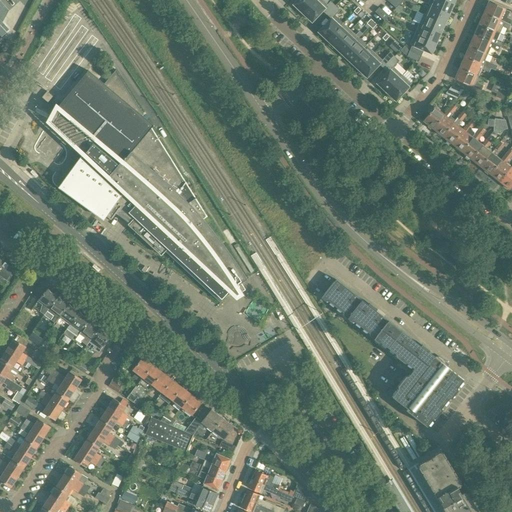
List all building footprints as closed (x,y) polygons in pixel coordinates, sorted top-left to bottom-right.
[(19,0),(8,0),(6,2),(11,9),(21,2),(19,0)] [(296,9),(301,14),(314,0),(297,0),(293,4),(297,8),(296,9)] [(327,5),(322,0),(314,0),(301,14),(306,19),(308,18),(312,22),(322,11),(326,15),(335,6),(330,1),(327,5)] [(400,4),(395,0),(387,0),(396,8),(400,4)] [(443,0),(429,0),(427,4),(449,13),(453,4),(443,0)] [(3,34),(8,30),(0,21),(0,18),(2,16),(5,18),(8,11),(0,2),(0,40),(5,36),(3,34)] [(488,2),(484,13),(510,25),(511,20),(507,18),(510,12),(488,2)] [(430,5),(426,15),(444,23),(449,13),(427,4),(430,5)] [(340,10),(335,6),(326,15),(331,19),(319,32),(327,40),(343,23),(335,15),(340,10)] [(384,20),(388,16),(379,8),(375,12),(384,20)] [(484,13),(479,24),(500,34),(503,27),(508,29),(510,25),(484,13)] [(423,14),(419,24),(440,34),(444,23),(426,15),(423,14)] [(335,47),(351,30),(343,23),(327,40),(335,47)] [(419,24),(414,34),(435,44),(440,34),(419,24)] [(479,24),(474,35),(500,47),(502,43),(497,40),(500,34),(479,24)] [(355,41),(362,34),(359,31),(355,35),(351,30),(335,47),(343,55),(355,41)] [(412,45),(409,51),(421,56),(423,50),(431,54),(435,44),(414,34),(410,44),(412,45)] [(474,35),(469,46),(487,54),(488,54),(491,47),(498,51),(500,47),(474,35)] [(355,41),(343,55),(350,62),(363,49),(355,41)] [(350,62),(358,70),(374,52),(366,45),(363,49),(350,62)] [(469,46),(464,57),(490,68),(495,71),(497,66),(485,60),(488,54),(487,54),(469,46)] [(409,51),(407,57),(418,62),(421,56),(409,51)] [(382,60),(374,52),(358,70),(366,77),(379,64),(383,68),(394,56),(390,52),(382,60)] [(394,56),(383,68),(387,72),(377,83),(381,87),(380,88),(385,93),(402,75),(393,67),(399,61),(394,56)] [(464,57),(460,68),(477,76),(480,69),(488,73),(490,68),(464,57)] [(460,68),(455,79),(480,90),(482,87),(474,83),(477,76),(460,68)] [(245,289),(241,283),(247,279),(239,267),(230,253),(221,242),(211,229),(203,219),(207,216),(151,128),(153,125),(141,115),(143,113),(116,70),(115,70),(104,84),(88,71),(57,108),(56,107),(54,110),(52,109),(47,119),(49,120),(48,121),(87,157),(69,182),(98,203),(94,208),(111,220),(115,213),(129,223),(127,225),(161,256),(166,250),(221,301),(231,291),(235,295),(245,289)] [(411,84),(402,75),(385,93),(390,98),(391,97),(395,100),(411,84)] [(457,99),(463,90),(452,85),(445,93),(457,99)] [(502,100),(507,89),(500,86),(495,97),(502,100)] [(41,98),(48,103),(53,97),(47,91),(41,98)] [(433,129),(442,137),(454,123),(453,122),(453,120),(450,117),(450,115),(456,108),(452,105),(444,115),(433,129)] [(444,115),(434,107),(423,121),(427,125),(428,126),(430,129),(432,128),(433,129),(444,115)] [(462,112),(457,118),(461,121),(466,115),(465,115),(462,112)] [(500,119),(499,132),(508,129),(505,120),(500,119)] [(452,144),(461,152),(472,138),(471,137),(473,134),(473,132),(471,130),(470,128),(475,123),(471,120),(463,130),(452,144)] [(463,130),(454,123),(442,137),(446,140),(447,141),(449,144),(451,143),(452,144),(463,130)] [(472,138),(461,152),(465,155),(465,156),(468,159),(470,158),(471,159),(482,145),(477,141),(485,131),(481,127),(472,138)] [(486,140),(482,145),(471,159),(480,167),(491,153),(486,148),(490,143),(486,140)] [(500,142),(495,148),(499,152),(504,145),(500,142)] [(490,174),(499,182),(510,168),(505,163),(511,153),(511,151),(509,150),(501,160),(490,174)] [(501,160),(491,153),(480,167),(485,170),(485,172),(488,174),(489,174),(490,174),(501,160)] [(511,169),(510,168),(499,182),(503,185),(503,187),(506,189),(508,189),(509,190),(511,185),(511,169)] [(0,267),(0,289),(1,291),(6,284),(8,280),(15,269),(4,262),(0,267)] [(328,301),(401,358),(395,365),(401,370),(405,373),(408,375),(392,397),(406,408),(408,405),(415,411),(411,415),(426,426),(432,419),(430,417),(439,406),(441,408),(448,398),(446,397),(455,386),(457,387),(463,379),(443,364),(443,361),(440,358),(436,358),(420,346),(418,348),(416,346),(418,344),(411,339),(409,341),(390,325),(391,323),(386,319),(384,321),(364,305),(365,303),(358,297),(357,299),(337,284),(339,282),(335,279),(334,282),(324,294),(329,299),(328,301)] [(46,289),(38,301),(42,304),(40,311),(44,315),(57,297),(46,289)] [(57,297),(44,315),(50,320),(55,323),(59,317),(68,305),(57,297)] [(78,312),(68,305),(59,317),(69,325),(78,312)] [(79,334),(89,320),(78,312),(69,325),(66,330),(69,332),(67,336),(74,341),(79,334)] [(293,313),(289,316),(295,326),(299,324),(293,313)] [(90,341),(99,327),(89,320),(79,334),(85,337),(82,342),(86,345),(90,341)] [(99,327),(90,341),(95,344),(93,347),(99,351),(110,335),(99,327)] [(228,333),(233,348),(249,342),(245,328),(228,333)] [(13,339),(7,349),(25,361),(29,363),(35,367),(37,362),(27,356),(22,352),(25,347),(13,339)] [(7,349),(0,360),(12,367),(16,362),(22,365),(22,366),(25,361),(7,349)] [(142,357),(133,370),(136,372),(132,377),(139,382),(152,364),(142,357)] [(0,360),(0,373),(9,379),(11,381),(14,377),(9,373),(12,367),(0,360)] [(140,401),(152,385),(162,372),(152,364),(139,382),(130,393),(136,398),(133,402),(136,405),(137,405),(137,404),(140,401)] [(74,390),(81,379),(69,372),(66,377),(60,374),(57,378),(74,390)] [(152,385),(162,392),(171,379),(162,372),(152,385)] [(0,373),(0,386),(2,383),(5,385),(9,379),(0,373)] [(54,383),(60,386),(56,392),(68,400),(74,390),(57,378),(54,383)] [(5,385),(4,387),(13,393),(15,390),(17,391),(18,392),(21,387),(11,381),(9,379),(5,385)] [(162,392),(171,399),(180,386),(171,379),(162,392)] [(112,381),(108,386),(113,389),(116,384),(112,381)] [(37,382),(34,389),(39,391),(42,384),(37,382)] [(180,409),(181,407),(191,394),(180,386),(171,399),(175,403),(174,404),(180,409)] [(17,391),(12,399),(17,402),(26,390),(21,387),(18,392),(17,391)] [(68,400),(56,392),(52,398),(47,394),(44,398),(44,399),(61,410),(68,400)] [(181,407),(191,414),(191,415),(201,402),(191,394),(181,407)] [(38,404),(28,397),(24,403),(34,410),(38,404)] [(5,399),(1,404),(11,411),(15,405),(5,399)] [(41,403),(46,407),(43,412),(54,420),(61,410),(44,399),(41,403)] [(114,399),(107,409),(125,420),(128,416),(122,412),(126,406),(114,399)] [(30,411),(20,404),(16,411),(26,418),(30,411)] [(107,409),(100,419),(112,427),(116,421),(126,428),(129,423),(124,421),(125,420),(107,409)] [(213,430),(222,418),(211,410),(202,422),(199,426),(203,429),(206,425),(213,430)] [(146,414),(141,421),(145,425),(151,417),(146,414)] [(165,414),(160,421),(168,425),(170,422),(172,419),(167,415),(165,414)] [(18,427),(21,422),(12,416),(9,421),(18,427)] [(185,432),(176,428),(168,425),(160,421),(151,417),(148,426),(149,427),(145,434),(186,452),(193,435),(191,434),(185,432)] [(198,425),(199,426),(202,422),(196,417),(195,418),(185,432),(191,434),(198,425)] [(233,427),(222,418),(213,430),(224,438),(233,427)] [(23,424),(43,437),(50,427),(38,419),(35,424),(27,419),(23,424)] [(114,436),(109,432),(112,427),(100,419),(94,429),(111,441),(114,436)] [(25,439),(37,447),(43,437),(23,424),(20,429),(28,434),(25,439)] [(238,434),(241,434),(243,430),(235,424),(233,427),(237,429),(238,434)] [(103,441),(108,445),(111,441),(94,429),(87,439),(99,447),(103,441)] [(2,432),(0,434),(0,437),(7,442),(10,437),(2,432)] [(114,436),(111,441),(118,445),(121,440),(114,436)] [(30,457),(37,447),(25,439),(21,445),(10,437),(7,442),(13,446),(30,457)] [(87,439),(81,449),(98,461),(101,456),(95,453),(99,447),(87,439)] [(111,441),(108,445),(119,452),(122,448),(117,445),(111,441)] [(219,446),(233,452),(235,447),(222,441),(219,446)] [(15,454),(12,460),(23,467),(30,457),(13,446),(7,442),(4,446),(15,454)] [(141,446),(137,456),(143,458),(147,448),(141,446)] [(81,449),(74,460),(86,467),(89,462),(95,465),(98,461),(81,449)] [(211,465),(225,471),(226,469),(227,469),(229,464),(228,464),(230,460),(216,454),(215,457),(198,450),(195,456),(212,463),(211,465)] [(441,452),(418,466),(435,494),(443,507),(444,510),(445,511),(477,511),(473,504),(472,502),(467,495),(466,493),(465,492),(463,493),(458,486),(461,484),(441,452)] [(134,465),(141,468),(144,461),(137,458),(134,465)] [(0,465),(0,466),(17,477),(23,467),(12,460),(8,465),(3,462),(0,465)] [(192,461),(190,466),(189,467),(200,471),(202,465),(192,461)] [(189,467),(190,466),(179,462),(176,470),(187,475),(188,472),(195,475),(196,475),(198,476),(200,471),(189,467)] [(225,471),(211,465),(210,469),(202,465),(200,471),(222,480),(225,475),(223,475),(225,471)] [(0,477),(0,480),(10,488),(17,477),(0,466),(0,472),(2,474),(0,477)] [(70,466),(63,476),(80,488),(83,483),(78,480),(81,474),(70,466)] [(274,478),(260,473),(260,472),(254,470),(253,474),(252,473),(249,478),(264,485),(277,490),(279,485),(277,484),(272,482),(274,478)] [(219,485),(220,486),(222,480),(200,471),(198,476),(205,479),(204,483),(217,489),(219,485)] [(112,484),(113,484),(118,487),(123,477),(117,474),(112,484)] [(80,488),(63,476),(56,486),(68,494),(72,489),(77,492),(80,488)] [(261,489),(291,502),(293,496),(292,496),(277,490),(264,485),(249,478),(247,483),(248,484),(247,487),(259,493),(261,489)] [(409,511),(391,482),(390,479),(387,481),(382,484),(385,490),(398,511),(409,511)] [(90,487),(83,483),(80,488),(87,492),(90,487)] [(297,483),(292,496),(293,496),(305,502),(307,496),(297,483)] [(213,502),(217,493),(194,484),(192,489),(183,485),(182,489),(191,493),(213,502)] [(70,503),(64,500),(68,494),(56,486),(50,497),(67,508),(70,503)] [(191,493),(182,489),(178,487),(176,493),(189,498),(191,493)] [(87,492),(80,488),(77,492),(84,497),(87,492)] [(243,492),(241,497),(255,503),(257,498),(259,495),(246,489),(244,493),(243,492)] [(137,497),(124,491),(121,499),(126,501),(134,505),(137,497)] [(188,502),(209,511),(213,502),(191,493),(189,498),(188,502)] [(64,511),(67,508),(50,497),(43,507),(50,511),(56,511),(59,509),(63,511),(64,511)] [(255,503),(241,497),(239,502),(240,503),(239,506),(252,511),(253,508),(255,503)] [(277,511),(280,508),(257,498),(255,503),(275,511),(277,511)] [(121,511),(129,511),(132,505),(120,500),(115,509),(121,511)] [(176,511),(178,506),(167,502),(165,507),(176,511)] [(274,511),(275,511),(255,503),(253,508),(261,511),(274,511)]
